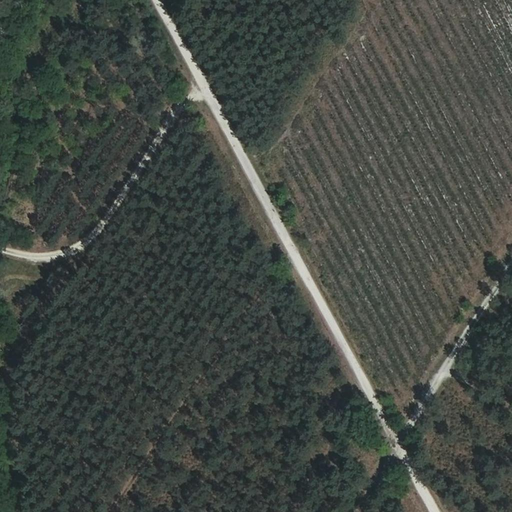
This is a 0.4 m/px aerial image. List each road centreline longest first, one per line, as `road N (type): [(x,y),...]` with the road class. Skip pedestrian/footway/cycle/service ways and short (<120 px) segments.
road 1 (track): [(158,0),(441,511)]
road 2 (track): [(293,242),(117,511)]
road 3 (track): [(359,511),(511,261)]
